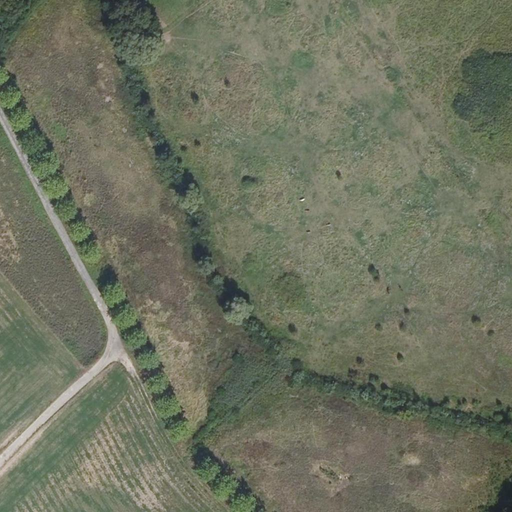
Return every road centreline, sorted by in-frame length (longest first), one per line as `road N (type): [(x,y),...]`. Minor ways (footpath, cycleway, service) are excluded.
road 1 (track): [(0,121),(128,368),(200,487),(226,511)]
road 2 (track): [(0,455),(117,345)]
